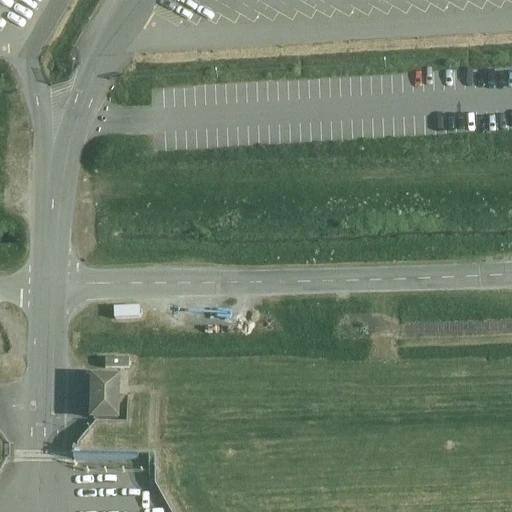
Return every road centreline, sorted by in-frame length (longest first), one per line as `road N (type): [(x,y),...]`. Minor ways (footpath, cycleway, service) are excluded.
road 1 (unclassified): [(49,288),(511,274)]
road 2 (unclassified): [(117,38),(511,18)]
road 3 (unclassified): [(49,288),(45,511)]
road 4 (unclassified): [(117,38),(68,126),(52,203)]
road 5 (unclassified): [(22,43),(45,121),(52,203)]
